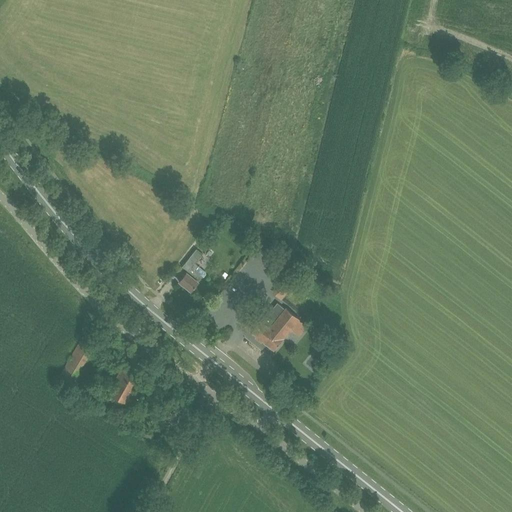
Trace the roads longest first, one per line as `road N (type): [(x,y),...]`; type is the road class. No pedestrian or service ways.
road 1 (primary): [(212,359),(95,262),(0,146)]
road 2 (unclassified): [(194,383),(93,300),(0,201)]
road 3 (primary): [(399,511),(273,411)]
road 4 (unclassified): [(363,511),(260,430)]
